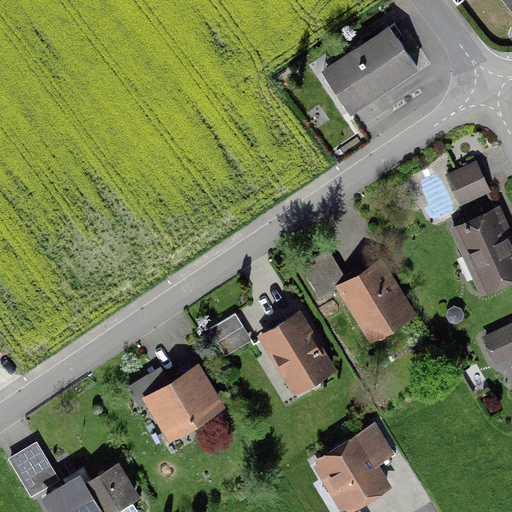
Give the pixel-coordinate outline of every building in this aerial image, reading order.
[(328,82),(348,112),(415,68),(387,27),(333,63),(340,74),(328,82)] [(459,202),(485,190),(473,164),(447,176),(459,202)] [(481,291),(511,276),(511,248),(494,211),(459,227),(478,268),(472,271),(481,291)] [(405,309),(376,261),(344,281),(326,251),(299,267),(317,298),(338,285),(366,332),(405,309)] [(456,321),(458,320),(460,317),(460,314),(459,311),(457,309),(454,308),(451,308),(448,309),(446,312),(446,317),(447,319),(449,321),(454,322),(456,321)] [(208,329),(215,342),(241,326),(233,314),(208,329)] [(294,390),(329,369),(296,314),(260,336),(294,390)] [(511,325),(484,339),(492,356),(511,346),(511,325)] [(215,405),(193,370),(164,388),(153,371),(126,387),(138,406),(149,399),(169,433),(215,405)] [(347,507),(384,485),(355,438),(319,460),(347,507)] [(30,495),(38,490),(55,479),(35,446),(9,462),(30,495)] [(115,466),(82,485),(98,511),(134,511),(135,511),(127,499),(132,496),(115,466)] [(51,511),(98,511),(82,485),(77,477),(43,498),(51,511)]
